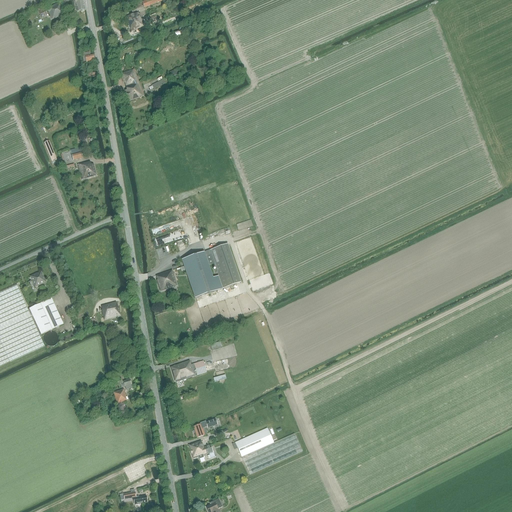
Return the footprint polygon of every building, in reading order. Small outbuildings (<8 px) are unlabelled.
[(84,11),(82,0),(74,0),(77,12),(84,11)] [(145,8),(165,0),(147,0),(142,2),(145,8)] [(47,8),(48,11),(52,20),(60,16),(60,15),(63,14),(59,3),(47,8)] [(125,17),(131,32),(144,27),(139,13),(125,17)] [(90,52),(81,54),(82,57),(85,56),(86,62),(95,60),(94,54),(91,55),(90,52)] [(187,65),(184,66),(168,73),(170,78),(186,71),(189,70),(187,65)] [(129,101),(144,96),(134,70),(119,76),(122,83),(124,83),(126,90),(125,91),(129,101)] [(90,72),(90,73),(88,74),(89,79),(92,79),(98,78),(96,71),(90,72)] [(165,84),(164,80),(152,85),(152,86),(149,87),(150,90),(153,88),(154,89),(165,84)] [(49,141),(44,143),(52,162),(57,160),(49,141)] [(73,161),(83,158),(80,148),(70,151),(73,161)] [(90,163),(90,162),(77,165),(81,180),(97,176),(94,164),(91,165),(91,163),(90,163)] [(215,284),(206,257),(211,255),(223,289),(241,283),(228,244),(185,259),(196,290),(215,284)] [(47,282),(41,271),(30,276),(35,288),(47,282)] [(172,271),(156,276),(158,280),(157,281),(161,292),(177,286),(172,271)] [(41,335),(29,309),(28,310),(17,285),(0,292),(0,366),(45,346),(40,335),(41,335)] [(29,309),(41,335),(64,324),(52,299),(29,309)] [(103,321),(121,316),(118,306),(117,306),(116,302),(101,306),(102,310),(101,310),(103,321)] [(58,341),(59,340),(58,338),(58,337),(58,336),(57,335),(55,333),(54,333),(51,332),(50,332),(48,333),(46,334),(45,335),(44,337),(43,338),(43,340),(43,341),(44,343),(44,344),(45,345),(46,346),(48,347),(50,348),(52,348),(54,347),(55,346),(56,346),(57,344),(58,343),(58,341)] [(210,345),(212,350),(222,347),(221,341),(210,345)] [(195,376),(206,372),(203,361),(191,364),(190,361),(189,362),(189,361),(170,367),(175,383),(195,376)] [(126,390),(132,388),(131,384),(132,384),(130,379),(123,381),(125,387),(126,390)] [(117,404),(127,401),(126,397),(127,397),(124,389),(113,393),(117,404)] [(206,422),(208,428),(217,425),(215,419),(206,422)] [(205,435),(204,432),(201,424),(193,426),(197,438),(205,435)] [(242,458),(274,443),(267,428),(235,443),(242,458)] [(274,443),(242,458),(250,475),(303,452),(295,434),(274,443)] [(203,447),(204,447),(201,441),(189,445),(191,451),(196,449),(196,451),(204,448),(203,447)] [(196,449),(191,451),(193,459),(198,457),(199,459),(204,458),(203,456),(213,452),(210,445),(204,447),(203,447),(204,448),(196,451),(196,449)] [(124,499),(134,498),(135,505),(148,502),(146,496),(139,497),(136,497),(135,492),(124,494),(124,499)] [(219,511),(218,509),(222,507),(219,499),(210,503),(211,504),(206,507),(208,511),(220,511),(219,511)]
